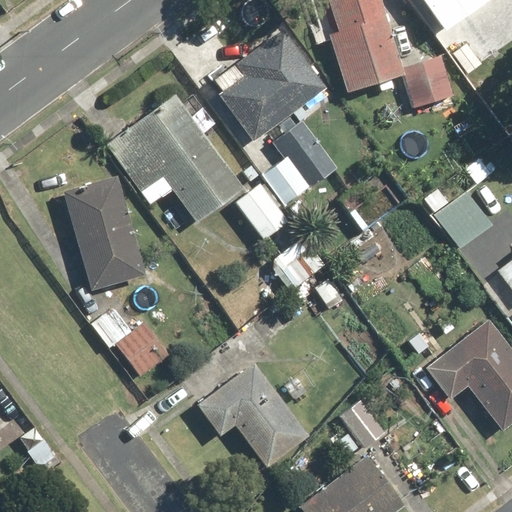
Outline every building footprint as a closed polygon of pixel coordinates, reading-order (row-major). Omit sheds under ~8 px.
[(377,0),(326,0),(335,31),(329,32),(346,90),(399,75),(377,0)] [(416,0),(439,32),(484,0),(416,0)] [(267,39),(213,80),(222,91),(218,94),(254,141),(326,86),(305,60),(291,70),(267,39)] [(440,57),(401,68),(411,107),(451,96),(440,57)] [(112,155),(149,206),(170,191),(193,222),(242,186),(174,94),(125,130),(133,140),(112,155)] [(299,121),(271,141),(285,159),(262,176),(284,206),(335,169),(299,121)] [(113,161),(54,178),(86,290),(145,273),(113,161)] [(402,201),(382,176),(343,207),(363,232),(402,201)] [(259,186),(234,203),(261,241),(286,223),(259,186)] [(463,194),(449,205),(437,190),(422,201),(460,249),(488,227),(463,194)] [(303,239),(269,264),(290,292),(324,267),(303,239)] [(511,255),(511,262),(498,274),(511,292),(511,255)] [(91,323),(109,347),(114,344),(138,376),(167,355),(141,321),(128,331),(111,308),(91,323)] [(424,370),(448,400),(467,385),(501,429),(511,420),(511,354),(485,321),(424,370)] [(196,407),(218,436),(232,425),(264,466),(306,434),(252,364),(196,407)] [(337,414),(350,432),(334,444),(344,458),(360,445),(364,450),(384,435),(357,399),(337,414)] [(46,441),(33,424),(14,439),(26,456),(46,441)] [(390,511),(402,502),(363,455),(299,508),(301,511),(390,511)]
